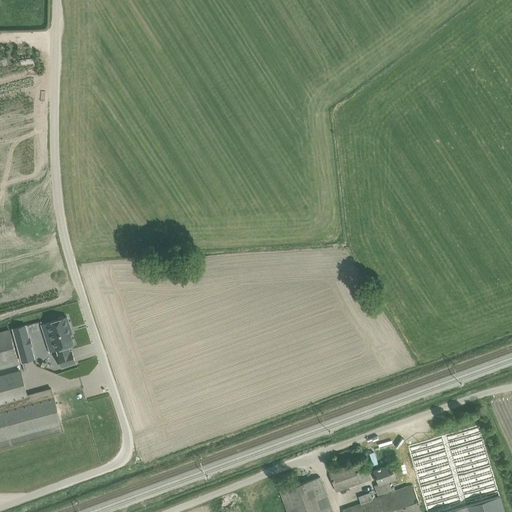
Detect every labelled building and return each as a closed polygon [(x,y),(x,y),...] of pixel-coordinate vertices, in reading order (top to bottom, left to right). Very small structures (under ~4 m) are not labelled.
[(68,329),(70,328),(66,317),(64,318),(61,317),(58,318),(57,320),(47,323),(62,366),(75,362),(71,351),(70,352),(68,345),(73,343),(68,329)] [(26,324),(12,328),(21,363),(36,359),(32,347),(33,347),(30,336),(29,336),(26,324)] [(0,439),(60,423),(51,389),(27,395),(20,371),(0,376),(0,367),(18,363),(9,330),(0,332),(0,439)] [(329,473),(333,483),(336,491),(371,479),(364,461),(329,473)] [(379,483),(374,485),(377,494),(387,490),(391,489),(388,481),(396,478),(391,464),(374,470),(378,479),(379,483)] [(280,491),(283,500),(287,511),(332,511),(320,476),(280,491)] [(500,511),(496,496),(441,511),(430,511),(420,482),(373,499),(371,493),(359,497),(361,503),(345,509),(345,511),(500,511)]
